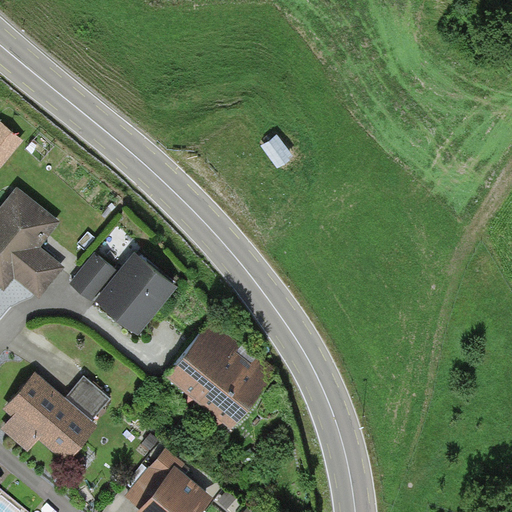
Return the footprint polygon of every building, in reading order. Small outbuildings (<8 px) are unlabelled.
[(0,168),(24,140),(1,120),(0,121),(0,168)] [(278,131),(261,143),(277,164),(294,152),(278,131)] [(59,221),(17,187),(0,207),(0,287),(4,291),(15,278),(39,298),(63,268),(38,247),(59,221)] [(117,269),(95,252),(70,283),(91,301),(117,269)] [(177,287),(135,252),(94,302),(139,335),(177,287)] [(242,345),(210,320),(165,377),(231,428),(276,372),(256,356),(251,362),(237,350),(242,345)] [(69,462),(99,426),(93,420),(66,397),(35,372),(4,409),(12,416),(1,428),(28,451),(39,439),(69,462)] [(84,376),(66,397),(93,420),(111,400),(84,376)] [(202,511),(214,498),(181,467),(185,463),(166,447),(126,495),(140,507),(135,511),(202,511)] [(0,511),(22,511),(9,502),(0,511)]
